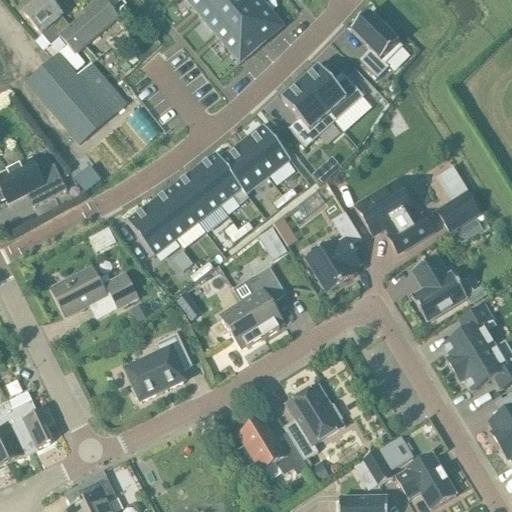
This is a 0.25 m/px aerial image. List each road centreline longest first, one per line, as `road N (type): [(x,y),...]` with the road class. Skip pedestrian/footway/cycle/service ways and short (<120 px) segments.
road 1 (residential): [(92,458),(213,402),(363,313),(386,326),(496,511)]
road 2 (residential): [(97,207),(208,134),(346,0)]
road 3 (residential): [(92,458),(0,276)]
